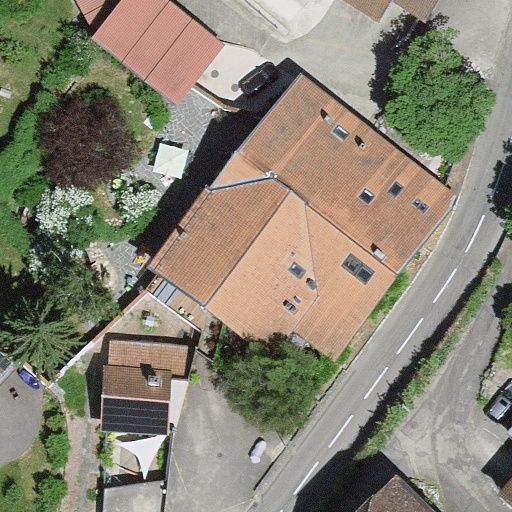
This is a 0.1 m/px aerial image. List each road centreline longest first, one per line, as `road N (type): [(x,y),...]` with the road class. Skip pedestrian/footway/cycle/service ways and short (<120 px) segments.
road 1 (tertiary): [(511,135),(472,241),(439,297),(280,511)]
road 2 (residential): [(420,438),(511,297)]
